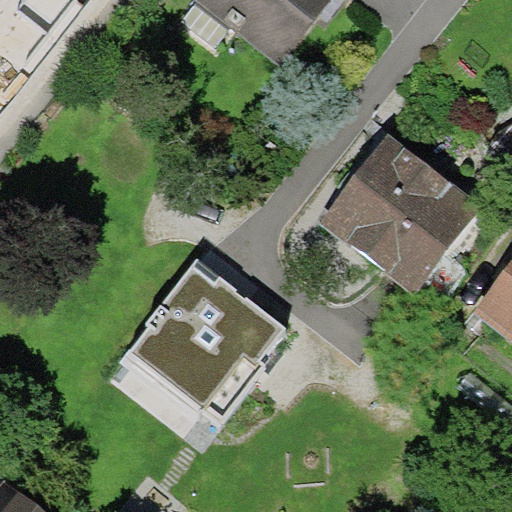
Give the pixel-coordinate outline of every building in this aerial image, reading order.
[(0,0),(0,16),(12,0),(0,0)] [(339,0),(195,0),(194,2),(285,71),(339,0)] [(480,212),(387,140),(322,225),(414,296),(480,212)] [(310,347),(220,272),(185,314),(198,324),(123,414),(176,458),(255,363),(280,383),(310,347)] [(511,273),(482,317),(511,337),(511,273)]
